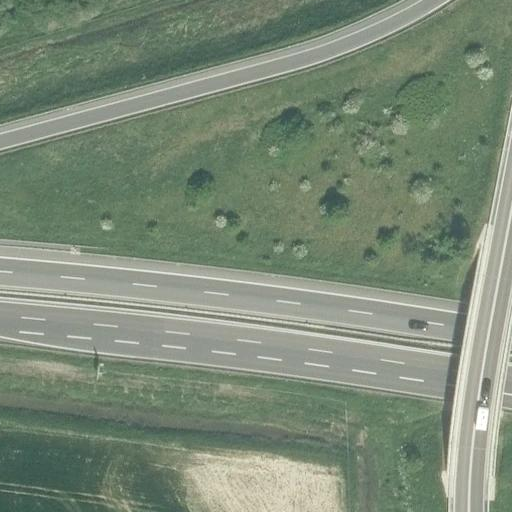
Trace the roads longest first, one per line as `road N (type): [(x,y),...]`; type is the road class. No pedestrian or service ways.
road 1 (motorway): [(511,339),(0,274)]
road 2 (motorway): [(0,318),(511,383)]
road 3 (motorway): [(436,0),(291,63),(0,142)]
road 4 (motorway): [(511,211),(468,511)]
